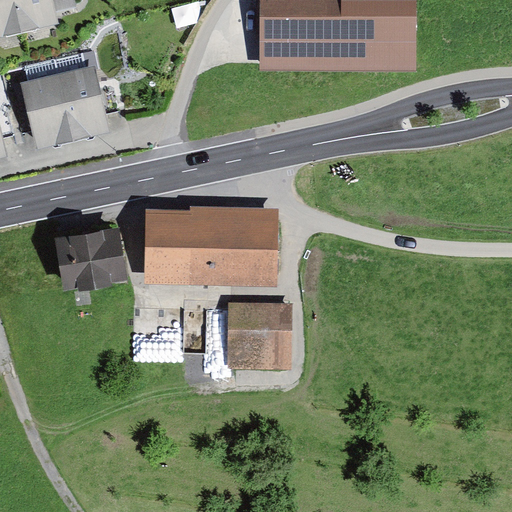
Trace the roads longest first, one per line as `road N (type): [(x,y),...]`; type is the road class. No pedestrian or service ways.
road 1 (unclassified): [(511,254),(435,251),(321,228),(255,182),(243,159)]
road 2 (primary): [(243,159),(0,211)]
road 3 (primary): [(511,89),(413,106),(311,145)]
road 4 (primary): [(311,145),(412,139),(511,115)]
road 5 (track): [(77,511),(0,353)]
